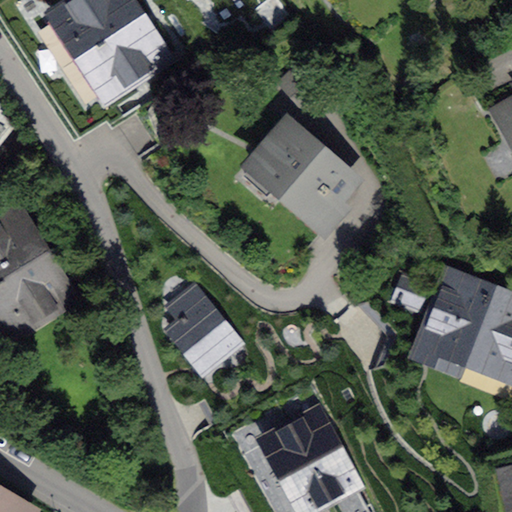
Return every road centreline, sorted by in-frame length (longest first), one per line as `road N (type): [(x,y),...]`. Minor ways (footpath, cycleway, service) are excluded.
road 1 (unknown): [(71,171),(112,157),(191,238),(270,301),(293,310),(326,307),(348,323),(416,388),(448,446),(481,449),(490,435),(486,385)]
road 2 (residential): [(0,56),(51,133),(122,286),(172,443),(183,511)]
